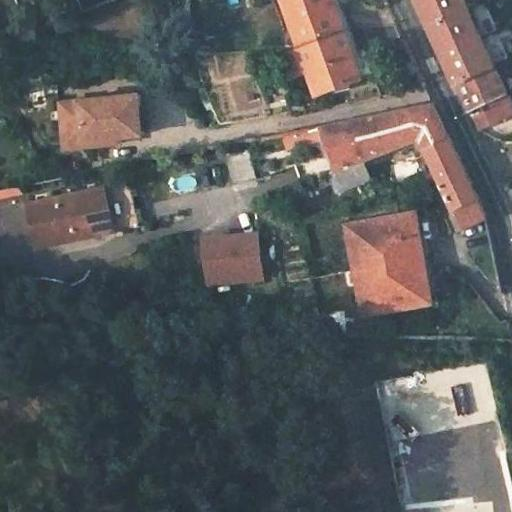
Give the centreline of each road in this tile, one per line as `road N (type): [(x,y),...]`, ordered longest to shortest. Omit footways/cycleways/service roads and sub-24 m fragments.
road 1 (unknown): [(433,90),(144,141)]
road 2 (unclassified): [(404,0),(479,161)]
road 3 (unclassified): [(479,161),(511,276)]
